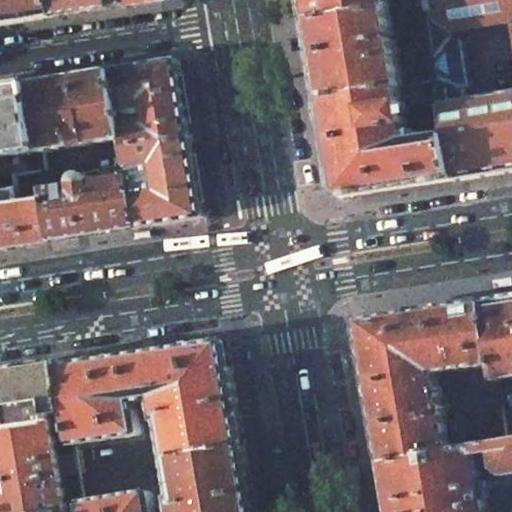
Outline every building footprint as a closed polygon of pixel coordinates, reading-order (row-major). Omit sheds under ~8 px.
[(0,0),(0,26),(56,17),(57,18),(59,17),(56,0),(0,0)] [(56,0),(59,17),(116,8),(114,0),(56,0)] [(114,0),(116,8),(165,0),(114,0)] [(307,0),(311,20),(391,8),(429,2),(428,0),(307,0)] [(511,0),(444,0),(429,2),(434,30),(438,51),(443,79),(440,80),(445,113),(449,131),(457,180),(511,170),(511,92),(465,100),(464,88),(470,87),(469,84),(471,84),(471,80),(469,80),(467,73),(469,73),(469,69),(467,69),(465,57),(467,56),(466,52),(464,52),(463,45),(465,45),(465,41),(463,41),(460,39),(454,40),(452,32),(511,22),(511,0)] [(311,20),(311,21),(324,99),(404,86),(391,8),(311,20)] [(434,30),(411,33),(414,54),(438,51),(434,30)] [(128,149),(193,138),(180,59),(114,70),(126,139),(128,149)] [(35,83),(47,153),(126,139),(114,70),(35,83)] [(343,198),(457,180),(449,131),(442,132),(443,137),(427,139),(425,135),(419,133),(419,131),(411,132),(410,125),(412,122),(411,118),(418,117),(417,111),(410,112),(409,107),(432,103),(433,112),(435,114),(445,113),(440,80),(404,86),(324,99),(340,195),(342,197),(343,198)] [(0,191),(20,188),(19,175),(44,171),(49,170),(47,153),(35,83),(0,88),(0,191)] [(131,167),(141,228),(206,218),(193,138),(128,149),(131,167)] [(55,241),(141,228),(131,167),(99,171),(101,181),(94,181),(93,178),(90,175),(86,174),(82,173),(77,175),(75,177),(72,182),(73,185),(55,187),(52,171),(51,171),(51,169),(49,170),(44,171),(47,194),(55,241)] [(0,249),(55,241),(47,194),(41,195),(43,199),(24,202),(22,188),(20,188),(0,191),(0,249)] [(511,296),(486,301),(496,364),(498,379),(511,376),(511,385),(499,387),(503,411),(507,440),(511,439),(511,296)] [(371,380),(375,405),(376,405),(386,461),(453,450),(450,432),(447,414),(452,414),(451,406),(446,406),(440,373),(496,364),(486,301),(364,319),(362,320),(362,322),(372,380),(371,380)] [(226,340),(190,346),(191,346),(103,360),(102,359),(63,365),(70,411),(76,445),(141,435),(145,432),(140,403),(156,400),(160,420),(164,420),(171,456),(246,445),(233,372),(228,341),(226,340)] [(0,374),(0,430),(55,423),(55,422),(54,414),(70,411),(63,365),(48,367),(48,366),(24,370),(24,371),(0,374)] [(454,431),(450,432),(453,450),(507,440),(503,411),(500,412),(452,420),(454,431)] [(55,423),(0,430),(0,511),(64,511),(69,511),(64,477),(80,474),(77,455),(60,457),(55,423)] [(453,450),(386,461),(394,511),(490,511),(488,499),(486,488),(496,487),(495,480),(491,481),(490,476),(484,477),(481,455),(495,453),(498,469),(507,476),(511,474),(511,439),(507,440),(453,450)] [(174,497),(176,511),(257,511),(246,445),(171,456),(178,496),(174,497)] [(157,511),(155,495),(150,492),(84,502),(85,511),(157,511)]
